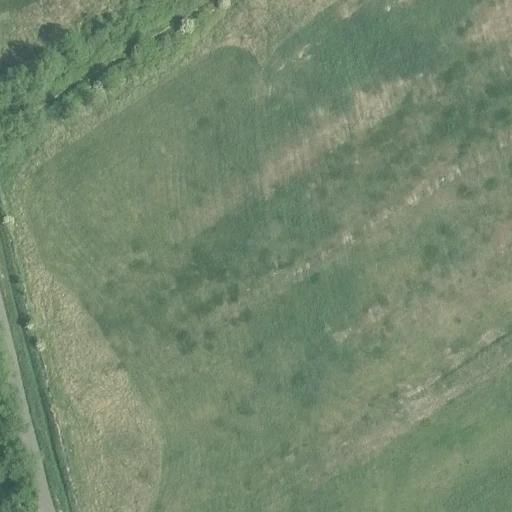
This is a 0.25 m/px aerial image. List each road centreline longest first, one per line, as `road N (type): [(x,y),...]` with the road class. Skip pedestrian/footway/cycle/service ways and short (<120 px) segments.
road 1 (track): [(187,0),(0,124)]
road 2 (unclassified): [(48,511),(0,318)]
